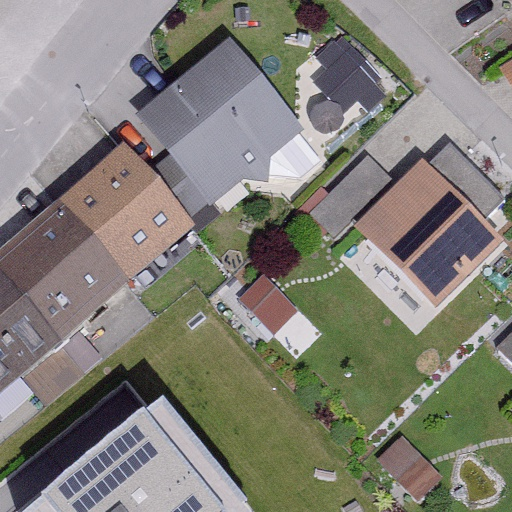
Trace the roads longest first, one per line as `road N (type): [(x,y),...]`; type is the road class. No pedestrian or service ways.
road 1 (residential): [(353,0),(511,154)]
road 2 (residential): [(143,0),(34,130)]
